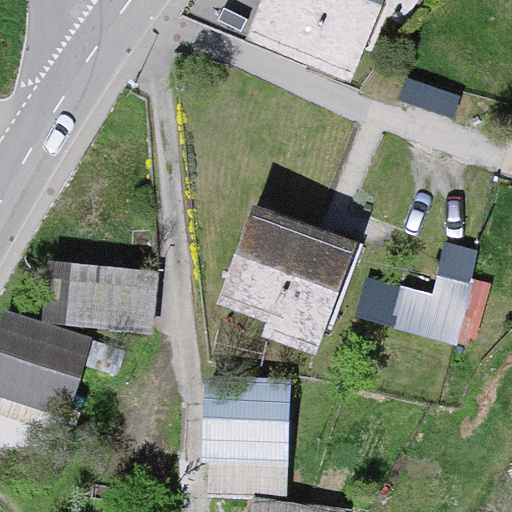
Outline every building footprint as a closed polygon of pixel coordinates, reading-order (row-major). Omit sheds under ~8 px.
[(396,0),(264,0),(253,26),(366,72),(396,0)] [(511,133),(511,84),(498,80),(484,124),(511,133)] [(310,341),(345,238),(263,211),(228,313),(310,341)] [(468,343),(489,253),(453,244),(441,293),(375,277),(365,319),(468,343)] [(138,263),(45,255),(14,311),(133,322),(138,263)] [(98,367),(0,338),(0,452),(66,473),(98,367)] [(323,511),(344,466),(161,381),(119,472),(204,511),(323,511)]
